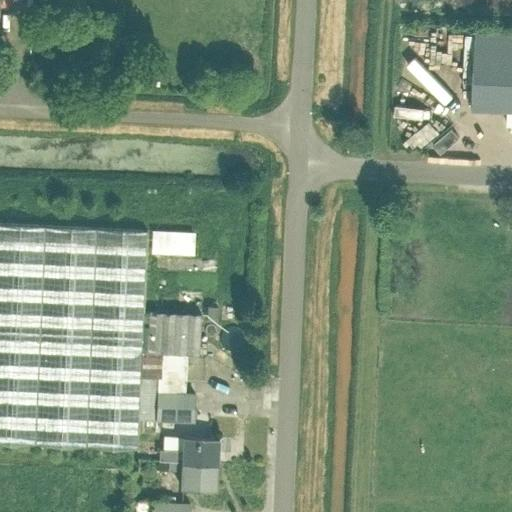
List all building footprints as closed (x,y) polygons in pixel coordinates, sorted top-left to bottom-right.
[(511,122),(511,29),(476,27),(472,107),(507,108),(506,122),(511,122)] [(0,439),(136,446),(137,445),(140,374),(141,350),(184,352),(198,352),(200,313),(174,311),(143,309),(146,229),(0,222),(0,439)] [(194,231),(152,229),(151,251),(193,253),(194,231)] [(217,320),(218,305),(207,305),(206,319),(217,320)] [(156,390),(183,391),(184,352),(141,350),(140,374),(157,375),(156,390)] [(195,392),(183,391),(156,390),(155,418),(194,420),(195,392)] [(168,460),(217,462),(219,436),(183,435),(182,449),(160,448),(159,458),(168,458),(168,460)] [(216,487),(217,462),(168,460),(168,469),(181,469),(180,485),(216,487)] [(107,511),(133,511),(134,498),(135,481),(136,469),(123,468),(110,468),(107,511)] [(188,511),(189,501),(147,499),(134,498),(133,511),(188,511)]
